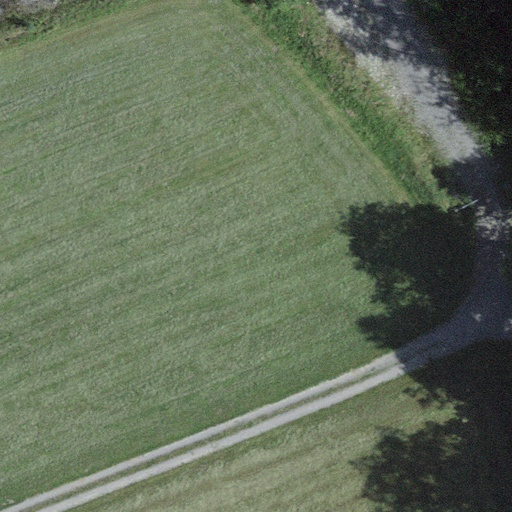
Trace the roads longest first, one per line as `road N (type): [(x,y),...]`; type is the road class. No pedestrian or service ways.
road 1 (track): [(511,340),(467,340),(31,511)]
road 2 (track): [(511,283),(472,166),(382,0)]
